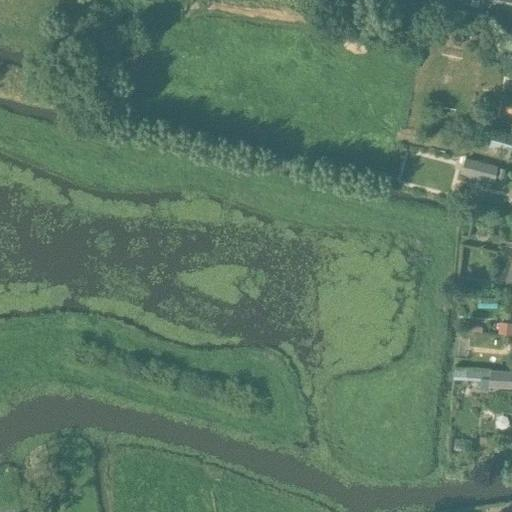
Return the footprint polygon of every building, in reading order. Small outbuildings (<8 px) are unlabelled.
[(488,146),(511,153),(511,134),(493,129),(488,146)] [(480,161),(475,177),(477,177),(492,181),(496,165),(482,162),(480,161)] [(511,322),(499,322),(498,334),(511,335),(511,333),(511,322)] [(478,391),(488,391),(489,387),(511,388),(511,371),(490,370),(454,368),(453,384),(466,384),(466,380),(479,381),(478,391)] [(479,438),(478,451),(498,453),(499,445),(493,444),(494,439),(479,438)]
